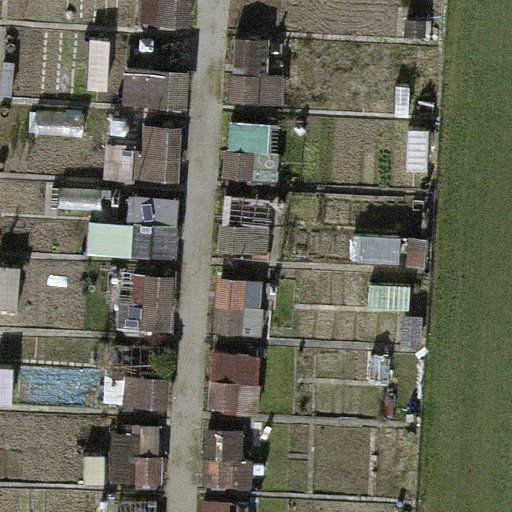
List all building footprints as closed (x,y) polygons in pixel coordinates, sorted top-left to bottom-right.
[(201,0),(146,0),(146,24),(201,25),(201,0)] [(427,15),(410,14),(410,30),(427,30),(427,15)] [(50,31),(30,31),(29,89),(49,89),(50,31)] [(90,36),(65,36),(64,92),(89,92),(90,36)] [(270,37),(239,36),(239,61),(269,62),(270,37)] [(196,63),(150,62),(149,103),(195,104),(196,63)] [(288,73),(235,72),(234,90),(288,91),(288,73)] [(411,86),(400,86),(400,107),(411,107),(411,86)] [(25,139),(87,140),(88,106),(26,105),(25,139)] [(148,147),(189,148),(189,118),(149,118),(148,147)] [(280,143),(231,142),(231,167),(280,168),(280,143)] [(148,147),(139,147),(138,183),(188,184),(189,148),(148,147)] [(287,184),(230,183),(230,203),(287,204),(287,184)] [(106,192),(65,191),(64,207),(106,208),(106,192)] [(184,216),(132,215),(132,246),(184,247),(184,216)] [(279,217),(230,216),(230,249),(278,250),(279,217)] [(414,233),(384,233),(384,253),(413,253),(414,233)] [(11,262),(0,262),(0,315),(10,315),(11,262)] [(423,275),(399,274),(398,328),(422,328),(423,275)] [(272,277),(225,276),(224,328),(271,328),(272,277)] [(180,290),(132,289),(131,322),(179,323),(180,290)] [(262,347),(221,346),(220,395),(261,396),(262,347)] [(17,362),(2,362),(1,401),(17,401),(17,362)] [(177,368),(128,367),(127,400),(177,401),(177,368)] [(408,382),(384,381),(384,413),(407,413),(408,382)] [(13,418),(0,417),(0,465),(13,465),(13,418)] [(383,427),(367,427),(366,490),(382,490),(383,427)] [(173,438),(141,438),(140,474),(173,474),(173,438)] [(422,439),(408,439),(407,490),(421,490),(422,439)] [(263,449),(209,448),(208,485),(262,486),(263,449)] [(165,493),(150,493),(150,511),(165,511),(165,493)] [(389,511),(390,500),(371,500),(370,511),(389,511)]
